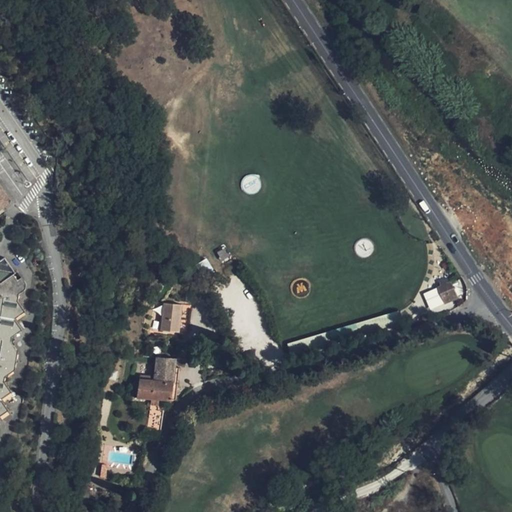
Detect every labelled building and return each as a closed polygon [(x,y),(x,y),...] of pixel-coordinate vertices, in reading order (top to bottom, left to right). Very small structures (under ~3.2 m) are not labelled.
[(259,177),(244,175),(242,191),(257,193),(259,177)] [(0,211),(11,204),(0,184),(0,211)] [(0,415),(7,412),(0,401),(0,400),(11,394),(3,383),(4,378),(3,376),(10,370),(14,352),(9,345),(11,343),(12,338),(23,332),(16,320),(27,314),(21,301),(23,294),(20,290),(21,284),(17,277),(19,276),(9,260),(0,266),(0,265),(0,415)] [(20,290),(23,294),(27,291),(29,285),(26,281),(21,284),(20,290)] [(422,292),(429,310),(458,299),(451,281),(422,292)] [(177,333),(180,307),(161,304),(159,331),(177,333)] [(18,353),(11,343),(9,345),(14,352),(10,370),(3,376),(4,378),(15,371),(18,353)] [(169,404),(174,361),(154,359),(151,380),(139,379),(137,400),(169,404)] [(158,441),(160,437),(162,411),(148,409),(145,439),(158,441)]
